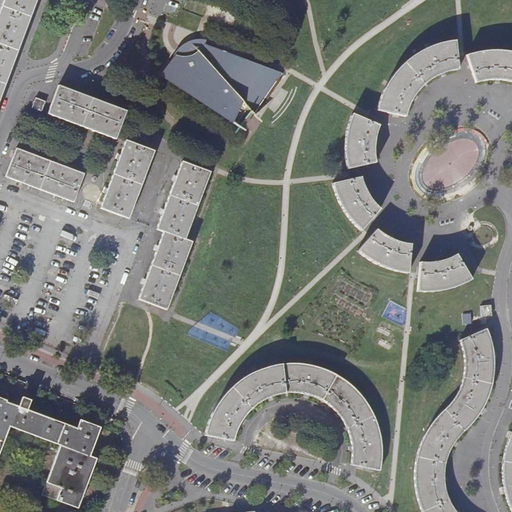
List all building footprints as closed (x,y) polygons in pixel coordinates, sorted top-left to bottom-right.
[(0,98),(36,0),(4,0),(0,12),(0,98)] [(173,55),(176,57),(177,56),(178,56),(180,56),(182,55),(185,55),(188,54),(190,53),(194,51),(197,50),(199,48),(202,46),(204,44),(205,44),(206,40),(204,40),(202,40),(200,39),(197,39),(195,40),(192,40),(189,41),(186,42),(184,44),(182,45),(180,47),(178,49),(176,51),(174,53),(173,55)] [(381,98),(378,110),(406,116),(411,101),(416,93),(421,88),(427,82),(433,78),(440,74),(448,72),(458,70),(456,56),(455,42),(445,44),(436,47),(428,50),(419,54),(412,60),(404,65),(395,75),(388,85),(381,98)] [(176,57),(163,75),(239,127),(250,112),(253,115),(281,73),(205,44),(204,44),(202,46),(199,48),(197,50),(194,51),(190,53),(188,54),(185,55),(182,55),(180,56),(178,56),(177,56),(176,57)] [(477,52),(466,54),(476,83),(487,80),(497,79),(507,81),(511,82),(511,52),(499,50),(488,50),(477,52)] [(60,87),(59,86),(49,114),(116,138),(126,111),(60,87)] [(46,102),(36,98),(32,107),(42,111),(46,102)] [(379,124),(353,114),(347,132),(346,142),(346,156),(348,170),(376,163),(375,157),(375,146),(376,137),(379,124)] [(154,150),(127,141),(102,209),(129,218),(154,150)] [(7,177),(74,202),(85,175),(18,149),(7,177)] [(210,172),(182,162),(158,229),(165,231),(139,299),(167,309),(192,242),(185,239),(210,172)] [(361,178),(334,183),(339,200),(343,208),(348,216),(355,224),(361,231),(379,210),(374,203),(369,196),(365,188),(361,178)] [(376,230),(357,251),(371,260),(380,265),(389,269),(399,272),(408,273),(412,245),(402,243),(394,241),(385,237),(376,230)] [(472,280),(458,254),(453,257),(443,259),(430,262),(420,263),(418,292),(432,292),(446,290),(460,286),(472,280)] [(491,306),(480,306),(481,316),(491,315),(491,306)] [(486,329),(460,341),(463,352),(464,360),(463,373),(460,384),(456,393),(450,403),(444,410),(437,417),(428,428),(424,437),(420,448),(417,460),(416,468),(416,477),(417,494),(419,503),(423,511),(456,511),(455,511),(451,503),(447,494),(445,483),(444,474),(445,465),(448,456),(452,447),(457,438),(461,435),(467,428),(473,421),(478,414),(484,405),(487,396),(490,387),(493,379),(494,368),(493,356),(491,342),(486,329)] [(210,420),(207,435),(234,440),(237,430),(242,422),(247,415),(253,409),(259,405),(267,400),(277,396),(286,395),(288,394),(300,394),(311,397),(321,402),(324,403),(333,409),(339,415),(345,423),(349,433),(353,443),(354,454),(353,465),(380,471),(382,449),(380,438),(378,427),(373,414),(368,405),(359,394),(350,385),(342,379),(336,376),(331,374),(318,368),(307,365),(294,364),(284,365),(283,365),(274,366),(264,370),(254,373),(245,379),(237,386),(228,393),(223,399),(216,409),(210,420)] [(0,455),(11,427),(61,445),(47,482),(62,487),(57,500),(79,508),(97,459),(90,456),(101,427),(81,420),(78,428),(28,410),(32,400),(23,397),(20,407),(7,402),(8,400),(0,397),(0,455)] [(511,432),(511,435),(505,449),(504,462),(503,471),(504,484),(506,494),(508,503),(511,511),(511,432)]
